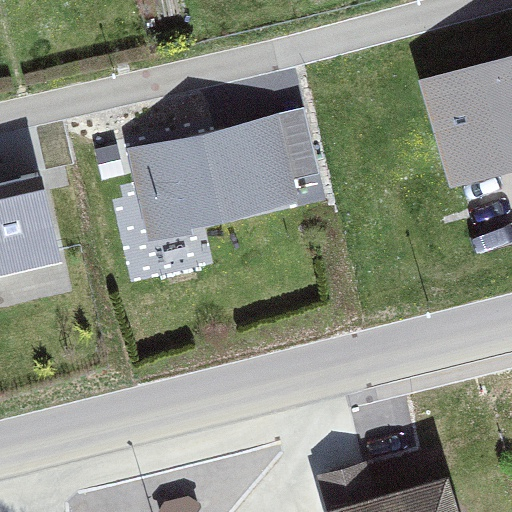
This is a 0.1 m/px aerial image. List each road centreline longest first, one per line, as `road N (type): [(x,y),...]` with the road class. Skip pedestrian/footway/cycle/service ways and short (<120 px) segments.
road 1 (tertiary): [(0,458),(511,324)]
road 2 (residential): [(0,120),(490,0)]
